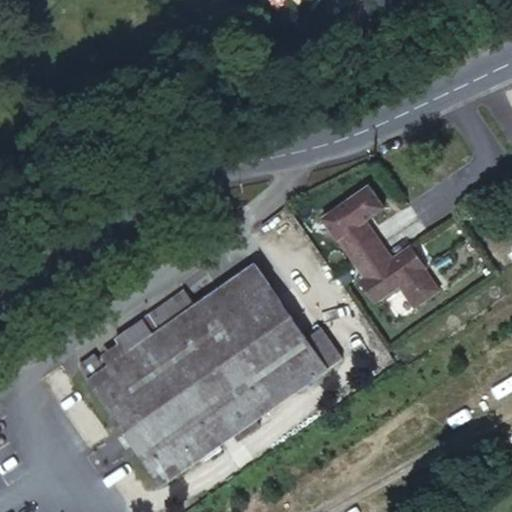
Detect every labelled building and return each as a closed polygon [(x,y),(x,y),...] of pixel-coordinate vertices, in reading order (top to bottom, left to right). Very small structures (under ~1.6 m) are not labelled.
[(374,0),(387,13),(403,5),(398,0),(374,0)] [(366,189),(320,221),(335,243),(336,242),(352,266),(379,247),(363,223),(381,210),(366,189)] [(379,247),(352,266),(363,280),(357,285),(372,306),(397,288),(412,310),(437,293),(422,271),(424,270),(408,249),(389,261),(379,247)] [(182,292),(113,341),(124,357),(103,371),(93,356),(77,368),(87,382),(124,436),(130,444),(160,486),(228,438),(249,423),(340,359),(318,328),(304,338),(252,265),(193,307),(182,292)] [(249,423),(228,438),(232,444),(254,429),(249,423)] [(124,436),(120,439),(126,447),(130,444),(124,436)]
